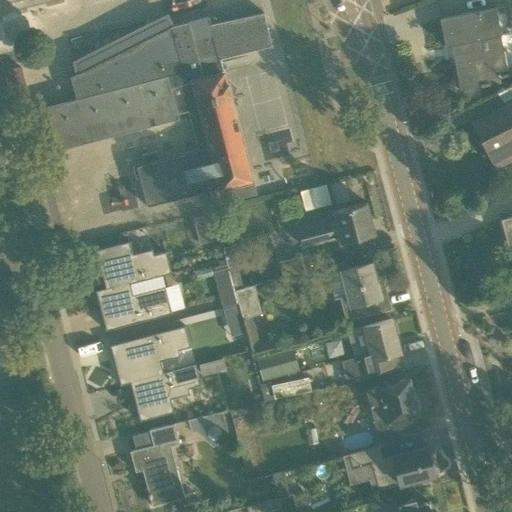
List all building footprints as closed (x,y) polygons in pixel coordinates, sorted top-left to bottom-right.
[(501,35),(496,7),(440,18),(440,19),(444,18),(448,44),(445,45),(445,46),(453,44),(456,57),(454,57),(460,88),(491,83),(490,78),(500,76),(500,77),(509,75),(501,35)] [(269,46),(272,45),(263,9),(248,12),(249,16),(211,26),(207,18),(168,28),(164,20),(73,60),(78,68),(71,75),(77,99),(39,108),(39,110),(47,108),(57,149),(58,149),(58,147),(177,116),(178,118),(179,118),(177,113),(188,110),(198,149),(146,163),(149,174),(139,177),(147,206),(209,190),(212,202),(254,192),(229,95),(232,94),(234,87),(229,82),(226,82),(219,54),(268,42),(269,46)] [(491,154),(511,143),(511,103),(504,107),(506,111),(477,126),(491,154)] [(340,242),(374,233),(366,202),(332,211),(333,213),(309,219),(310,224),(298,227),(302,246),(339,236),(340,242)] [(205,215),(192,219),(194,227),(207,223),(205,215)] [(511,216),(501,219),(509,246),(511,245),(511,216)] [(132,240),(97,250),(104,275),(109,274),(113,287),(131,281),(177,268),(178,267),(178,266),(173,249),(156,254),(155,248),(135,253),(132,240)] [(232,243),(223,246),(229,266),(237,264),(241,263),(235,242),(232,243)] [(278,261),(283,276),(306,270),(301,254),(278,261)] [(376,281),(371,262),(327,273),(334,298),(339,297),(346,320),(391,308),(390,307),(389,308),(381,280),(376,281)] [(232,280),(216,284),(219,297),(236,292),(235,289),(232,280)] [(156,295),(154,289),(135,295),(131,281),(113,287),(97,291),(104,316),(110,314),(114,329),(174,312),(168,292),(156,295)] [(235,289),(243,318),(246,317),(253,316),(250,305),(259,302),(254,284),(243,287),(235,289)] [(238,301),(222,306),(225,320),(242,315),(238,301)] [(0,365),(12,361),(0,313),(0,365)] [(397,339),(391,318),(349,330),(356,356),(362,355),(367,372),(396,365),(392,353),(400,351),(397,340),(399,340),(399,339),(397,339)] [(163,373),(163,371),(159,360),(179,355),(177,349),(190,347),(185,326),(110,345),(120,384),(134,380),(163,373)] [(292,349),(257,359),(263,378),(297,369),(292,349)] [(213,359),(197,363),(200,374),(216,370),(213,359)] [(188,387),(200,384),(195,363),(163,371),(163,373),(134,380),(137,393),(132,395),(139,420),(174,411),(170,398),(190,392),(188,387)] [(307,376),(272,384),(275,398),(310,390),(307,376)] [(412,395),(407,378),(367,389),(381,445),(401,440),(398,427),(402,426),(399,417),(417,412),(416,409),(418,407),(416,399),(413,398),(412,395)] [(222,411),(202,416),(207,436),(210,439),(216,439),(227,428),(222,411)] [(180,443),(177,432),(174,422),(149,429),(153,444),(130,450),(135,471),(143,469),(149,492),(148,493),(149,497),(150,497),(152,504),(183,496),(170,445),(180,443)] [(382,458),(379,446),(349,454),(353,467),(371,462),(379,489),(434,474),(426,446),(382,458)] [(349,456),(331,459),(332,469),(351,466),(349,456)] [(278,497),(279,498),(282,509),(282,511),(286,511),(296,509),(292,493),(288,494),(282,472),(273,474),(279,497),(278,497)] [(248,511),(269,511),(282,509),(279,498),(247,506),(248,511)] [(417,504),(415,498),(398,503),(400,511),(436,511),(432,511),(429,501),(417,504)]
